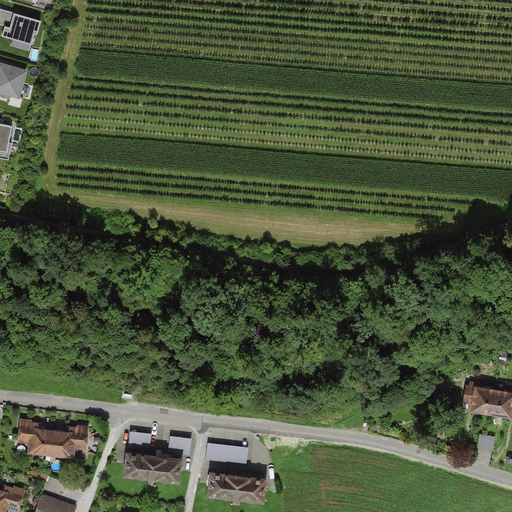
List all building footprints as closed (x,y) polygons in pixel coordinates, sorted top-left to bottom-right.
[(7,24),(4,35),(33,42),(41,19),(16,11),(11,25),(7,24)] [(0,90),(19,97),(27,71),(1,63),(0,65),(0,64),(0,90)] [(0,122),(0,154),(6,156),(12,125),(0,122)] [(511,389),(467,381),(464,399),(475,400),(473,407),(511,414),(511,410),(511,389)] [(34,444),(33,452),(77,458),(78,448),(88,449),(91,428),(73,426),(73,432),(40,428),(41,422),(24,420),(21,442),(34,444)] [(151,435),(131,432),(129,447),(149,449),(151,435)] [(494,437),(481,435),(476,462),(489,465),(494,437)] [(191,439),(171,437),(169,451),(189,454),(191,439)] [(248,448),(209,443),(207,458),(246,462),(248,448)] [(129,452),(127,473),(178,479),(180,458),(129,452)] [(264,478),(213,474),(211,498),(263,501),(264,478)] [(0,511),(8,511),(10,508),(22,511),(29,490),(10,484),(8,490),(0,487),(0,511)] [(76,511),(79,504),(45,494),(39,511),(76,511)]
